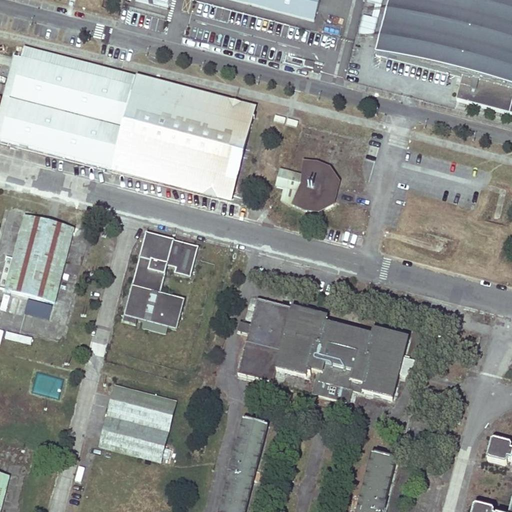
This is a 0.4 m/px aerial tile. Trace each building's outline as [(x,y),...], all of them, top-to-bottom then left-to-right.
[(135,0),(133,9),(165,17),(169,0),(135,0)] [(232,0),(314,21),(319,0),(232,0)] [(376,38),(383,0),(367,0),(367,3),(375,4),(372,18),(362,16),(359,35),(376,38)] [(511,0),(389,0),(375,55),(463,78),(457,101),(511,115),(511,0)] [(253,120),(23,60),(1,141),(112,170),(231,202),(234,193),(253,120)] [(284,125),(286,120),(275,117),(274,122),(284,125)] [(298,123),(288,120),(286,126),(297,128),(298,123)] [(338,188),(340,183),(331,169),(317,164),(303,162),(302,177),(281,172),(277,187),(286,190),(283,201),(305,212),(319,214),(334,206),(335,201),(338,188)] [(74,230),(25,218),(5,292),(55,304),(74,230)] [(184,302),(160,295),(167,267),(177,269),(175,274),(190,278),(198,248),(147,235),(124,323),(136,326),(138,321),(145,323),(143,329),(166,335),(167,329),(177,331),(184,302)] [(409,361),(409,358),(404,356),(408,340),(374,331),(372,337),(326,325),(328,319),(258,301),(238,376),(273,385),(276,371),(310,380),(312,372),(318,374),(313,395),(349,404),(352,391),(363,394),(392,401),(399,374),(406,376),(410,361),(409,361)] [(249,337),(251,327),(243,325),(241,335),(249,337)] [(37,374),(34,394),(60,397),(62,378),(37,374)] [(165,450),(177,404),(115,388),(100,448),(161,464),(163,458),(165,450)] [(268,428),(244,422),(232,466),(231,465),(229,474),(230,474),(220,511),(246,511),(254,481),(255,481),(257,473),(256,472),(268,428)] [(494,442),(491,443),(487,460),(488,462),(505,466),(507,465),(508,461),(511,462),(511,508),(510,511),(486,511),(476,509),(474,511),(473,511),(511,511),(511,452),(510,452),(511,448),(510,446),(494,442)] [(169,460),(171,451),(165,450),(163,458),(169,460)] [(385,505),(396,461),(372,455),(360,500),(358,508),(357,511),(384,511),(386,506),(385,505)] [(0,511),(9,478),(0,475),(0,511)]
